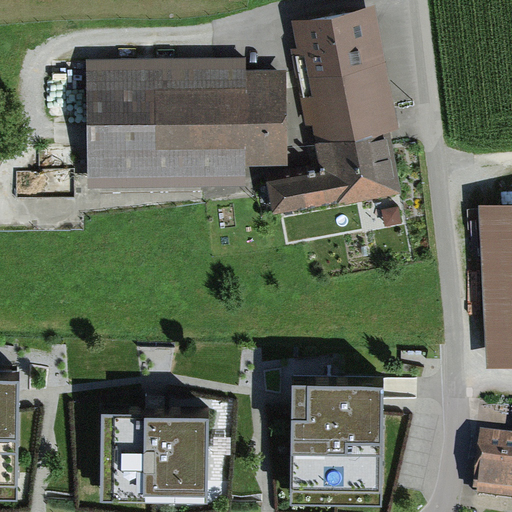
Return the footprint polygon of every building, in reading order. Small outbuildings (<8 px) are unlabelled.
[(266,178),(273,212),(340,199),(341,202),(399,191),(387,130),(400,127),(376,5),(292,21),(297,47),(290,49),(305,127),(311,126),(320,168),(266,178)] [(246,58),(87,60),(89,189),(249,187),(249,165),(288,164),(287,68),(246,69),(246,58)] [(511,209),(480,211),(489,364),(511,362),(511,209)] [(14,375),(0,374),(0,486),(12,486),(14,375)] [(377,492),(378,379),(297,379),(296,491),(377,492)] [(202,412),(108,413),(109,488),(202,488),(202,412)] [(511,430),(482,427),(473,491),(511,496),(511,430)]
